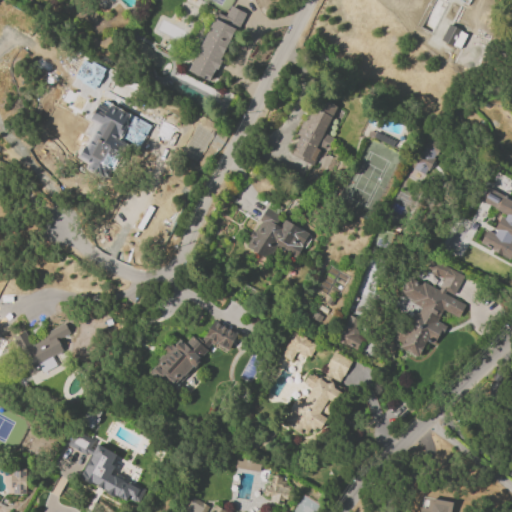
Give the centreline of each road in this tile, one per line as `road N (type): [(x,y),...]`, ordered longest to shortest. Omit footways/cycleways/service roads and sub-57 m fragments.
road 1 (residential): [(309,0),(165,274)]
road 2 (residential): [(511,336),(356,486),(339,511)]
road 3 (residential): [(165,274),(137,278),(55,224)]
